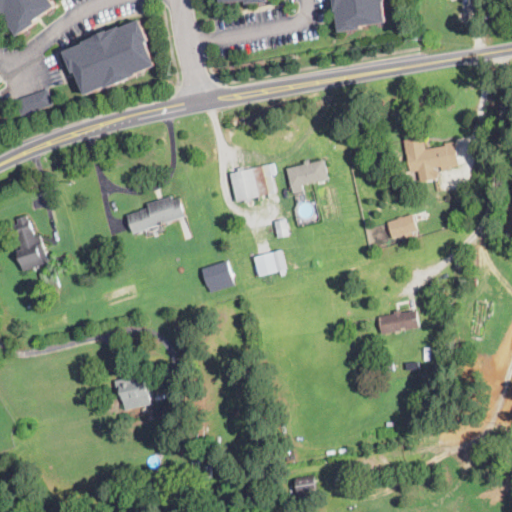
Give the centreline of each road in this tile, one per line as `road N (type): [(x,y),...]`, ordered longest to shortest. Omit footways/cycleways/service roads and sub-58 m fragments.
road 1 (tertiary): [(201,100),(511,48)]
road 2 (tertiary): [(0,164),(87,129),(201,100)]
road 3 (residential): [(186,41),(293,24),(305,0)]
road 4 (residential): [(116,0),(23,55),(0,57)]
